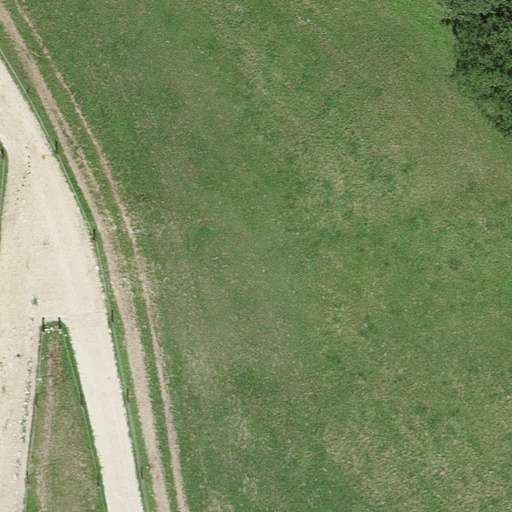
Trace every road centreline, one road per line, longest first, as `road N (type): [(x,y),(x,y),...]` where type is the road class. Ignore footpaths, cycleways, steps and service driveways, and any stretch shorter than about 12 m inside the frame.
road 1 (track): [(0,94),(48,223),(124,511)]
road 2 (track): [(0,453),(15,280),(48,223)]
